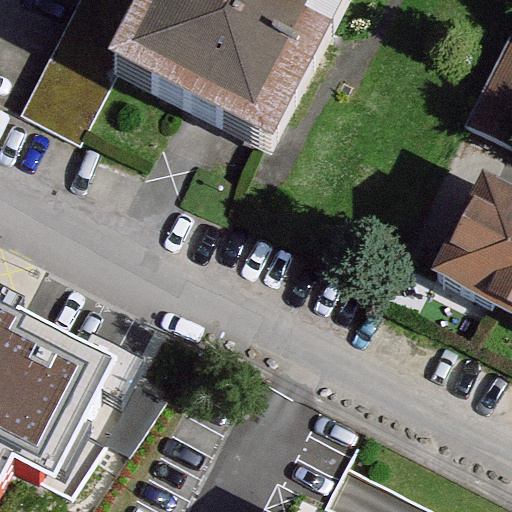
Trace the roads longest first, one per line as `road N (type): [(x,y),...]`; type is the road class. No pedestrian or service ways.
road 1 (residential): [(511,446),(0,182)]
road 2 (unknown): [(215,292),(152,356),(91,473)]
